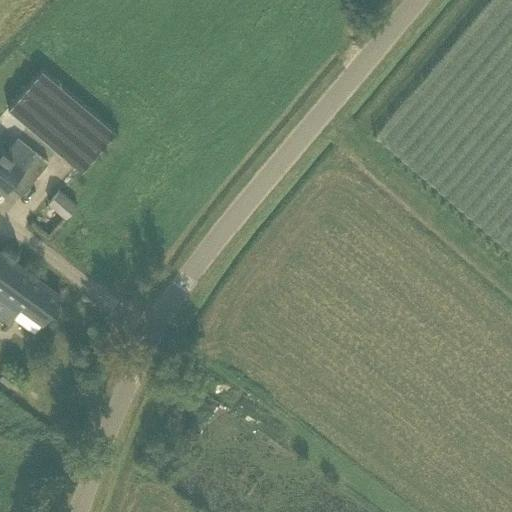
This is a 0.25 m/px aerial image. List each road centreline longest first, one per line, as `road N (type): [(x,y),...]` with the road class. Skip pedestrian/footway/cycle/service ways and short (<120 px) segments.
road 1 (unclassified): [(158,332),(175,297),(418,0)]
road 2 (residential): [(0,215),(158,332)]
road 3 (unclassified): [(84,511),(158,332)]
